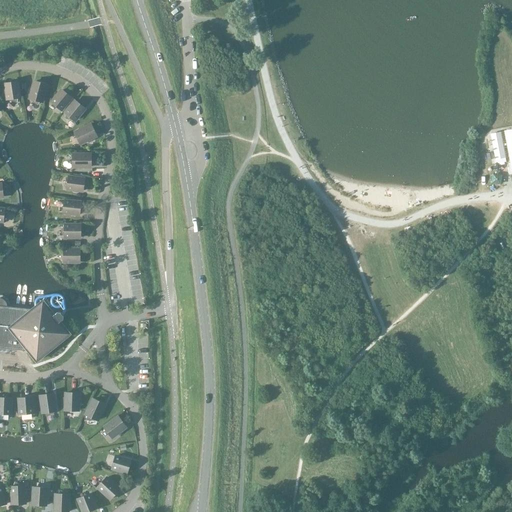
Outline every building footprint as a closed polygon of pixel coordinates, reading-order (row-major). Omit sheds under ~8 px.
[(20,98),(17,82),(5,84),(6,88),(5,89),(7,92),(8,100),(13,99),(13,101),(17,102),(18,98),(20,98)] [(40,102),(42,102),(46,85),(35,82),(33,88),(32,88),(32,92),(30,99),(35,100),(34,103),(37,105),(40,102)] [(61,110),(71,98),(62,90),(59,94),(58,93),(57,97),(52,103),(61,110)] [(82,112),(85,109),(75,101),(65,114),(67,115),(65,119),(69,120),(71,118),(75,121),(79,115),(83,113),(82,112)] [(97,136),(91,125),(75,133),(80,144),(87,141),(91,141),(91,139),(97,136)] [(492,132),(495,158),(504,157),(501,131),(492,132)] [(91,155),(73,155),(73,167),(81,167),(84,168),(85,167),(91,167),(91,155)] [(84,179),(69,177),(67,189),(74,190),(75,191),(78,191),(83,191),(84,179)] [(81,203),(65,201),(64,213),(71,214),(71,215),(75,214),(79,215),(81,203)] [(80,238),(81,225),(65,225),(65,227),(61,229),(62,232),(64,233),(64,237),(72,237),(72,239),(76,238),(80,238)] [(79,262),(80,262),(80,250),(64,250),(64,252),(60,253),(62,257),(64,257),(64,262),(71,262),(71,263),(75,262),(79,262)] [(0,348),(29,351),(37,361),(69,334),(60,323),(62,320),(63,320),(64,316),(63,316),(61,313),(61,312),(57,313),(55,314),(43,299),(31,309),(6,307),(7,305),(6,302),(4,300),(2,299),(1,299),(0,298),(0,348)] [(66,393),(65,411),(78,411),(78,404),(80,400),(78,400),(79,393),(66,393)] [(53,412),(56,412),(55,404),(55,401),(54,400),(53,394),(41,396),(43,413),(45,413),(47,416),(53,413),(53,412)] [(33,402),(32,402),(32,397),(19,399),(20,414),(33,413),(32,406),(33,402)] [(12,404),(10,403),(11,399),(0,398),(0,414),(10,415),(10,407),(12,404)] [(95,420),(97,421),(100,414),(103,411),(102,410),(105,404),(93,399),(86,415),(88,416),(88,420),(95,420)] [(121,432),(121,431),(126,427),(119,417),(104,428),(112,438),(118,433),(121,432)] [(112,468),(127,473),(131,461),(126,460),(126,458),(122,458),(115,456),(112,468)] [(119,490),(114,486),(115,485),(111,483),(106,478),(97,487),(111,499),(119,490)] [(12,487),(12,504),(25,504),(24,498),(26,494),(24,493),(24,486),(22,486),(22,485),(15,483),(13,486),(12,487)] [(47,496),(46,495),(46,488),(34,487),(33,505),(45,506),(46,500),(47,496)] [(56,494),(55,511),(56,511),(67,511),(68,506),(69,502),(68,502),(68,494),(56,494)] [(78,499),(83,511),(88,511),(96,509),(94,505),(94,504),(92,501),(90,494),(78,499)]
